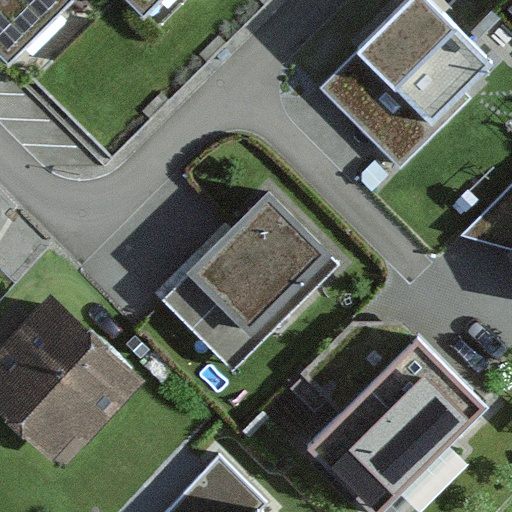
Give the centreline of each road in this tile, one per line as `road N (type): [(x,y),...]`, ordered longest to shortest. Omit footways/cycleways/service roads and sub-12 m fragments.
road 1 (residential): [(237,89),(118,207),(83,211),(49,200),(0,151)]
road 2 (residential): [(423,279),(237,89)]
road 3 (residential): [(327,0),(237,89)]
